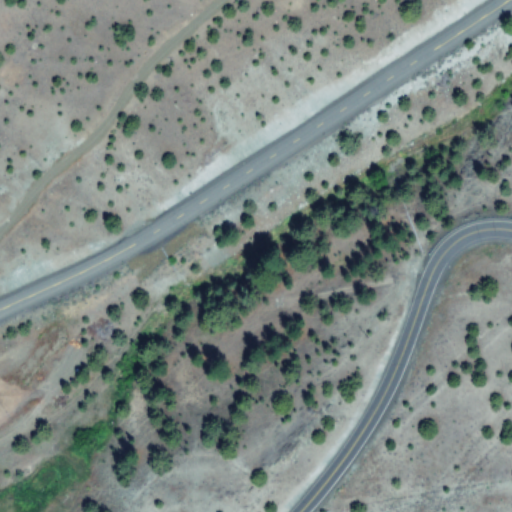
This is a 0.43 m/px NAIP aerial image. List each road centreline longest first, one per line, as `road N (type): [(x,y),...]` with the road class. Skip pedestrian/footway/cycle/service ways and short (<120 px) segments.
road 1 (residential): [(0,314),(144,243),(508,0)]
road 2 (secondary): [(511,233),(467,233),(444,250),(369,430),(301,511)]
